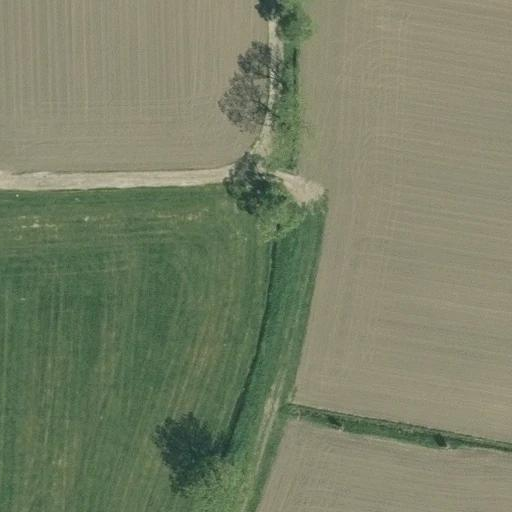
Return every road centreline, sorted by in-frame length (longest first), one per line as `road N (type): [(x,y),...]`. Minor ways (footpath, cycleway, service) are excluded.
road 1 (track): [(0,181),(247,172),(274,135),(281,0)]
road 2 (track): [(254,163),(302,189),(267,393),(221,511)]
